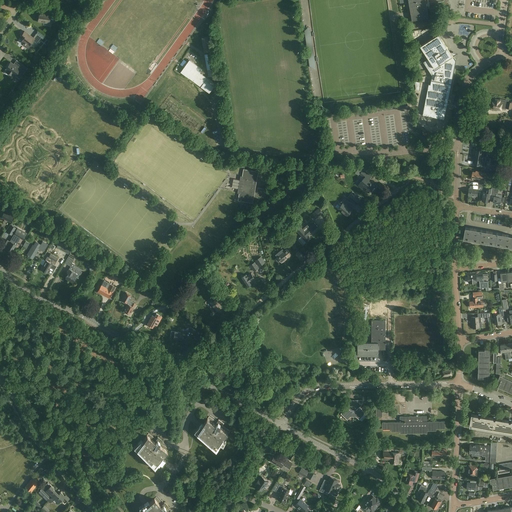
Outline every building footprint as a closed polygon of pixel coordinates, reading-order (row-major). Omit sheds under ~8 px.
[(419,22),(418,19),(423,18),(423,21),(429,20),(425,0),(408,0),(410,11),(412,11),(413,17),(411,17),(412,23),(419,22)] [(54,17),(56,8),(49,7),(48,14),(39,12),(38,22),(49,24),(50,16),(54,17)] [(191,7),(187,13),(191,17),(196,11),(191,7)] [(198,23),(203,15),(198,12),(192,20),(198,23)] [(204,31),(200,27),(191,39),(195,43),(204,31)] [(25,31),(20,37),(23,40),(21,42),(24,44),(23,46),(27,49),(33,40),(37,43),(41,37),(36,33),(33,37),(25,31)] [(439,34),(420,46),(428,58),(423,62),(432,77),(430,84),(429,84),(427,92),(429,93),(426,105),(445,109),(450,92),(456,61),(439,34)] [(201,37),(204,53),(213,51),(210,36),(201,37)] [(204,54),(208,76),(219,75),(218,72),(216,72),(215,68),(214,68),(211,53),(204,54)] [(203,69),(190,60),(181,72),(210,93),(216,84),(200,73),(203,69)] [(11,62),(6,69),(7,70),(6,72),(11,76),(13,74),(15,76),(16,75),(20,78),(26,70),(21,66),(19,68),(11,62)] [(17,93),(12,90),(8,94),(13,98),(17,93)] [(506,108),(511,109),(511,103),(511,102),(508,102),(508,100),(500,99),(500,100),(495,99),(495,102),(492,101),(491,108),(501,110),(502,106),(506,107),(506,108)] [(487,151),(485,150),(485,148),(483,148),(477,147),(475,156),(481,157),(486,158),(487,151)] [(486,158),(481,157),(475,156),(474,156),(474,159),(475,159),(474,165),(479,166),(479,165),(484,166),(486,158)] [(475,172),(473,171),(472,177),(484,179),(485,174),(489,174),(489,170),(487,170),(481,168),(481,171),(476,171),(475,172)] [(239,193),(238,200),(253,203),(259,171),(244,169),(242,176),(241,176),(238,193),(239,193)] [(364,178),(358,185),(362,188),(364,185),(370,191),(374,186),(368,181),(371,176),(366,172),(366,171),(363,169),(360,174),(364,178)] [(470,188),(469,188),(468,195),(472,196),(472,197),(476,197),(476,196),(477,196),(478,192),(480,192),(480,190),(483,190),(484,187),(478,186),(478,189),(473,189),(473,186),(470,186),(470,188)] [(501,195),(498,194),(499,189),(492,187),(491,195),(494,195),(493,202),(500,204),(501,195)] [(492,189),(486,188),(486,192),(483,192),(482,200),(487,201),(488,198),(490,199),(492,189)] [(360,200),(352,194),(349,198),(357,204),(360,200)] [(347,205),(350,201),(344,197),(340,202),(342,204),(338,208),(347,216),(350,212),(350,213),(352,210),(352,209),(347,205)] [(318,208),(311,215),(315,219),(323,213),(318,208)] [(302,236),(301,236),(306,242),(311,238),(308,234),(318,226),(314,222),(309,226),(310,227),(305,231),(300,226),(296,229),(302,236)] [(465,227),(463,238),(479,241),(481,230),(465,227)] [(39,228),(36,233),(42,237),(43,234),(47,236),(48,234),(39,228)] [(18,229),(14,234),(23,239),(26,234),(18,229)] [(497,232),(481,230),(479,241),(495,244),(497,232)] [(511,244),(511,234),(497,232),(495,244),(511,246),(511,244)] [(16,245),(15,244),(16,242),(12,239),(10,242),(9,244),(6,242),(3,247),(12,252),(16,245)] [(60,240),(56,247),(60,249),(68,253),(72,247),(63,243),(64,242),(60,240)] [(48,244),(45,242),(43,241),(41,244),(36,241),(34,245),(30,252),(29,251),(27,254),(28,255),(27,256),(28,256),(29,256),(33,258),(38,250),(40,251),(41,250),(44,251),(48,244)] [(292,254),(287,248),(284,251),(282,249),(276,255),(282,262),(292,254)] [(46,272),(47,273),(52,264),(51,263),(53,260),(56,261),(56,260),(57,261),(58,259),(57,258),(58,257),(51,253),(49,257),(47,256),(45,260),(46,260),(41,269),(44,271),(46,272)] [(69,268),(71,270),(75,264),(72,263),(74,259),(68,256),(65,262),(67,264),(70,266),(69,268)] [(255,262),(250,265),(254,271),(259,268),(255,262)] [(71,270),(69,268),(66,274),(67,275),(66,277),(73,281),(75,276),(77,273),(74,272),(74,271),(71,270)] [(255,279),(251,273),(247,275),(246,274),(242,277),(248,286),(252,283),(251,282),(255,279)] [(468,281),(469,282),(476,282),(476,281),(478,280),(478,277),(483,277),(483,273),(476,274),(468,275),(468,281)] [(489,290),(488,281),(480,282),(480,288),(486,287),(486,290),(489,290)] [(101,293),(109,298),(113,291),(115,287),(110,284),(108,286),(104,284),(105,283),(103,282),(101,285),(98,290),(102,292),(101,293)] [(187,289),(190,294),(197,290),(193,284),(187,289)] [(140,293),(145,296),(145,295),(148,296),(151,291),(144,287),(140,293)] [(127,313),(129,315),(129,314),(130,314),(136,303),(128,299),(131,295),(126,292),(121,301),(126,304),(126,303),(127,304),(123,311),(127,313)] [(473,292),(474,296),(474,298),(473,298),(473,301),(470,301),(470,307),(479,306),(479,307),(483,307),(483,300),(481,300),(481,296),(482,296),(482,292),(473,292)] [(210,302),(217,311),(224,305),(217,296),(210,302)] [(501,318),(502,318),(501,317),(504,316),(503,309),(499,309),(500,314),(495,315),(496,325),(502,324),(501,318)] [(151,326),(152,327),(154,324),(157,325),(162,316),(157,313),(155,316),(152,315),(151,318),(147,324),(148,325),(148,326),(150,327),(151,326)] [(481,316),(471,317),(471,322),(472,322),(473,328),(482,327),(482,322),(481,322),(481,316)] [(358,356),(379,356),(379,350),(381,349),(381,350),(386,350),(386,320),(371,320),(371,343),(358,343),(358,356)] [(180,332),(171,331),(170,337),(174,338),(173,338),(174,338),(174,339),(177,340),(178,340),(178,339),(182,339),(186,339),(188,336),(191,338),(196,330),(191,327),(189,330),(181,329),(180,332)] [(501,352),(504,351),(505,354),(506,359),(508,359),(508,356),(506,344),(500,345),(501,352)] [(489,378),(488,378),(489,351),(479,350),(479,356),(478,378),(485,378),(485,381),(489,381),(489,378)] [(501,381),(498,387),(511,393),(511,382),(502,378),(503,377),(500,376),(498,380),(501,381)] [(359,400),(347,400),(347,404),(348,406),(341,413),(347,420),(350,416),(356,416),(359,419),(360,419),(362,421),(367,415),(359,407),(362,404),(362,400),(359,400)] [(487,417),(472,414),(470,426),(485,429),(487,417)] [(436,428),(445,428),(445,421),(427,422),(427,416),(400,417),(400,422),(382,423),(382,429),(391,429),(391,431),(400,431),(400,434),(427,433),(427,431),(436,431),(436,428)] [(485,429),(500,431),(502,420),(487,417),(485,429)] [(221,425),(218,423),(216,427),(215,426),(216,424),(208,419),(204,424),(198,433),(217,450),(229,433),(221,427),(220,429),(218,428),(221,425)] [(511,421),(502,420),(500,431),(511,433),(511,421)] [(160,442),(157,441),(155,444),(153,443),(155,442),(147,436),(136,450),(154,468),(167,451),(159,445),(158,447),(157,446),(160,442)] [(426,447),(427,447),(427,450),(431,450),(431,451),(432,451),(432,456),(439,456),(439,457),(446,457),(446,450),(439,449),(436,449),(433,449),(433,446),(426,445),(426,447)] [(390,463),(398,464),(399,453),(384,452),(383,459),(387,460),(387,459),(390,459),(390,463)] [(274,456),(273,458),(272,458),(271,459),(271,460),(271,461),(277,465),(281,467),(283,464),(289,468),(293,462),(282,456),(281,459),(278,457),(278,458),(274,456)] [(269,460),(266,463),(272,471),(275,469),(269,460)] [(468,469),(468,471),(467,474),(468,474),(468,475),(477,476),(477,469),(478,466),(469,465),(469,466),(468,466),(468,469)] [(298,473),(305,477),(309,471),(302,467),(298,473)] [(432,470),(429,470),(429,474),(433,474),(432,479),(444,479),(445,471),(432,471),(432,470)] [(313,481),(317,474),(311,471),(307,477),(313,481)] [(407,473),(406,477),(405,482),(412,485),(414,479),(417,480),(417,481),(419,473),(414,471),(413,474),(407,473)] [(255,486),(262,491),(269,481),(262,476),(260,479),(259,478),(256,483),(257,484),(255,486)] [(511,476),(491,480),(493,489),(511,486),(511,476)] [(323,484),(319,491),(324,493),(326,489),(333,492),(332,493),(332,494),(336,496),(337,495),(338,494),(337,492),(341,484),(337,483),(338,480),(331,477),(327,485),(323,484)] [(33,478),(29,483),(35,487),(39,482),(33,478)] [(312,483),(306,479),(303,484),(310,487),(312,483)] [(467,483),(466,485),(467,486),(467,489),(478,490),(479,487),(486,487),(486,489),(489,490),(490,482),(479,481),(479,483),(468,482),(467,483)] [(50,499),(56,492),(52,488),(53,487),(48,482),(43,487),(52,496),(50,499)] [(29,483),(25,488),(31,492),(35,487),(29,483)] [(279,484),(277,490),(280,492),(278,497),(281,498),(281,500),(286,502),(289,494),(288,493),(289,490),(283,487),(283,486),(279,484)] [(306,487),(303,485),(299,492),(296,497),(299,499),(306,487)] [(428,492),(425,491),(427,488),(421,485),(419,490),(422,492),(418,499),(424,502),(428,495),(427,495),(428,492)] [(52,501),(54,499),(59,503),(62,501),(64,504),(69,499),(65,495),(65,496),(60,492),(58,494),(56,492),(50,499),(47,501),(50,503),(52,501)] [(439,497),(438,497),(437,499),(435,498),(431,506),(432,506),(432,507),(434,508),(435,507),(437,509),(439,505),(441,502),(441,501),(442,499),(441,499),(443,495),(439,492),(437,495),(439,496),(439,497)] [(369,507),(373,511),(380,502),(380,501),(380,500),(378,498),(377,498),(376,499),(373,497),(370,500),(367,503),(366,502),(362,508),(366,511),(369,507)] [(165,508),(164,506),(160,509),(159,507),(161,506),(154,499),(141,510),(142,511),(165,511),(164,511),(163,511),(162,511),(165,508)] [(308,506),(300,499),(295,505),(299,508),(300,508),(304,511),(305,511),(306,511),(310,509),(307,507),(308,506)]
